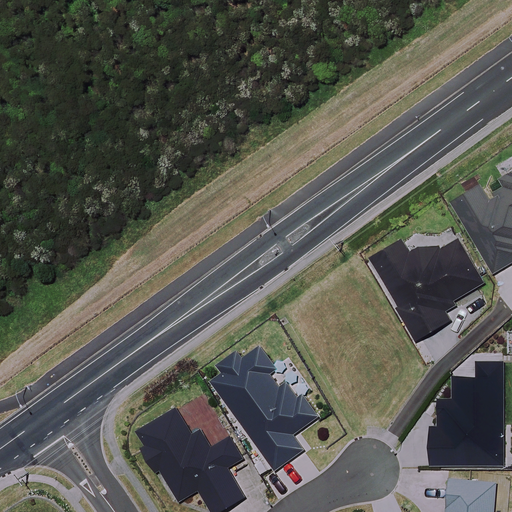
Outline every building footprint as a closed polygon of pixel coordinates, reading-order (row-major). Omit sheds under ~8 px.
[(511,261),(511,169),(471,194),(454,203),(494,272),(511,261)] [(445,251),(443,250),(441,249),(438,249),(436,248),(434,248),(431,248),(429,248),(427,248),(424,248),(422,248),(420,249),(418,249),(415,250),(413,251),(411,252),(409,249),(405,241),(373,258),(417,341),(453,322),(445,308),(486,286),(463,241),(445,251)] [(278,368),(265,348),(248,360),(241,350),(220,364),(227,375),(213,384),(274,471),(305,450),(294,434),(320,416),(307,396),(301,400),(289,383),(281,389),(271,373),(278,368)] [(506,364),(477,364),(476,379),(454,378),(454,401),(439,401),(439,428),(430,428),(430,464),(506,464),(506,364)] [(180,409),(140,432),(148,445),(142,448),(157,473),(162,470),(180,500),(201,488),(214,511),(220,511),(247,497),(229,466),(247,456),(236,436),(214,449),(203,431),(195,436),(180,409)] [(509,511),(510,501),(497,500),(498,483),(451,480),(449,511),(509,511)]
